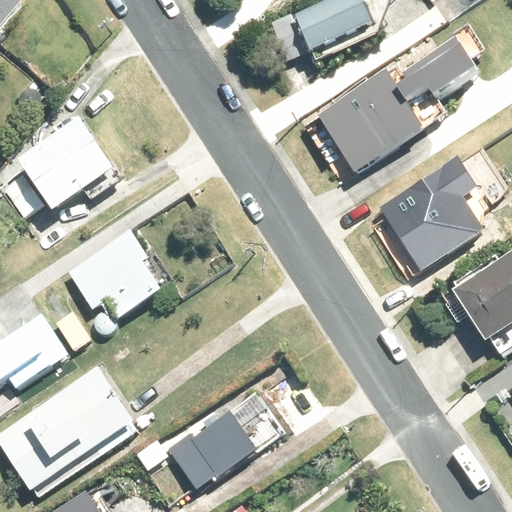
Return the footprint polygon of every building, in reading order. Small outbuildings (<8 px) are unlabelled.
[(0,0),(0,24),(19,0),(0,0)] [(292,20),(273,29),(286,62),(308,53),(312,63),(373,36),(357,0),(321,0),(290,14),(292,20)] [(441,21),(432,7),(410,21),(419,35),(441,21)] [(328,102),(359,150),(383,134),(392,149),(422,130),(382,67),(328,102)] [(0,103),(0,108),(11,118),(21,108),(7,95),(0,103)] [(92,196),(120,176),(113,166),(117,164),(82,113),(20,157),(55,207),(85,186),(92,196)] [(113,117),(98,128),(124,164),(139,153),(113,117)] [(455,157),(395,196),(435,258),(481,229),(472,215),(484,207),(473,189),(475,188),(455,157)] [(1,170),(9,177),(18,168),(10,160),(1,170)] [(51,220),(33,197),(17,209),(46,248),(68,231),(57,216),(51,220)] [(511,197),(489,213),(502,233),(511,226),(511,197)] [(148,258),(153,255),(135,228),(70,271),(95,307),(108,298),(121,318),(166,287),(148,258)] [(511,250),(497,260),(494,254),(452,282),(455,287),(450,291),(482,340),(486,338),(500,359),(511,351),(511,250)] [(75,309),(57,322),(76,350),(94,338),(75,309)] [(0,381),(10,375),(20,390),(72,355),(44,312),(0,341),(0,381)] [(100,332),(103,334),(106,334),(109,334),(112,333),(114,331),(115,328),(116,325),(116,322),(114,319),(112,317),(109,316),(106,315),(103,316),(100,318),(98,320),(97,323),(97,327),(98,330),(100,332)] [(102,364),(0,434),(0,439),(40,498),(141,430),(134,420),(138,418),(102,364)] [(208,424),(172,451),(200,488),(219,474),(223,479),(287,433),(259,393),(236,410),(232,405),(218,415),(215,412),(204,419),(208,424)] [(107,511),(91,490),(58,511),(107,511)]
